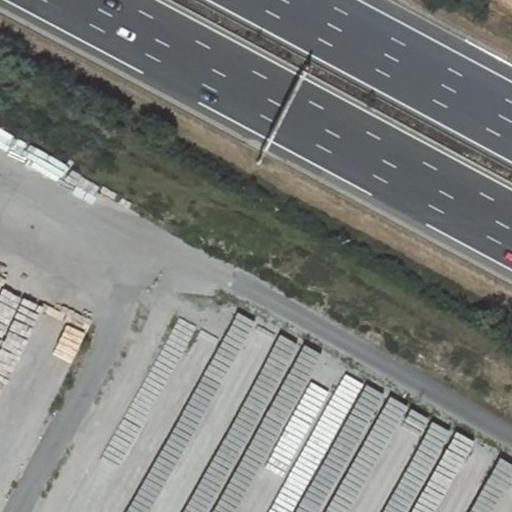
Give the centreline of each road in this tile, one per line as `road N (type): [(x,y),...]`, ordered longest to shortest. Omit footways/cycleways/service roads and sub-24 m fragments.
road 1 (motorway): [(78,0),(511,230)]
road 2 (motorway): [(511,121),(285,0)]
